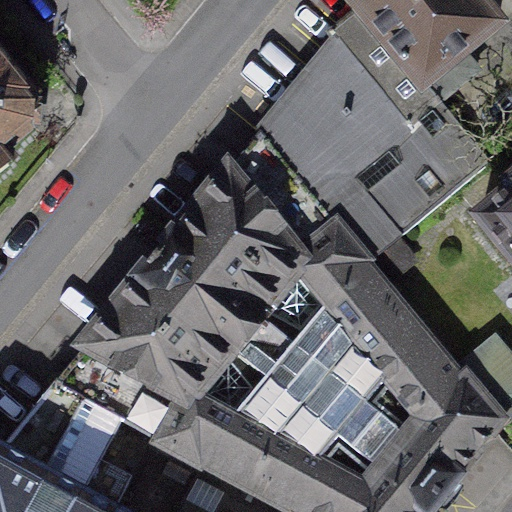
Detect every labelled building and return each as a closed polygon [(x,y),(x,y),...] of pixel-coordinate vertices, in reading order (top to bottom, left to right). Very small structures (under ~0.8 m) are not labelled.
[(476,0),(351,0),(352,0),(360,10),(437,103),(476,71),(462,53),(497,24),(476,0)] [(327,54),(262,133),(370,263),(371,261),(396,241),(488,165),(437,103),(360,10),(330,35),(336,43),(327,54)] [(28,95),(0,60),(0,158),(4,156),(0,150),(0,149),(31,125),(32,115),(33,105),(26,97),(28,95)] [(283,511),(282,511),(424,511),(500,420),(460,372),(457,374),(367,265),(370,263),(262,133),(174,240),(172,239),(155,259),(139,279),(141,281),(51,390),(119,427),(121,423),(156,442),(156,444),(201,469),(201,467),(283,511)] [(511,187),(511,191),(480,218),(511,257),(511,180),(508,183),(511,187)] [(396,241),(371,261),(386,279),(411,259),(403,250),(396,241)] [(460,372),(500,420),(502,422),(511,413),(511,364),(495,343),(460,372)] [(0,511),(72,511),(100,461),(119,427),(51,390),(0,452),(0,511)] [(72,511),(113,511),(131,478),(100,461),(72,511)]
